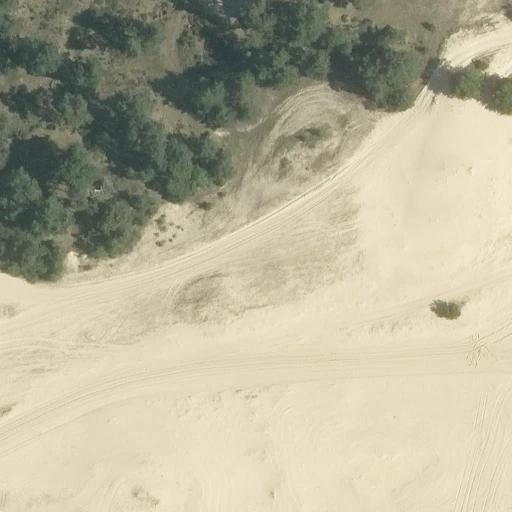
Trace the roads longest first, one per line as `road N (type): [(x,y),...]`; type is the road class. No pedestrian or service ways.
road 1 (track): [(0,286),(119,292),(300,201),(425,102),(452,54),(511,39)]
road 2 (track): [(511,351),(278,363),(144,384),(0,439)]
